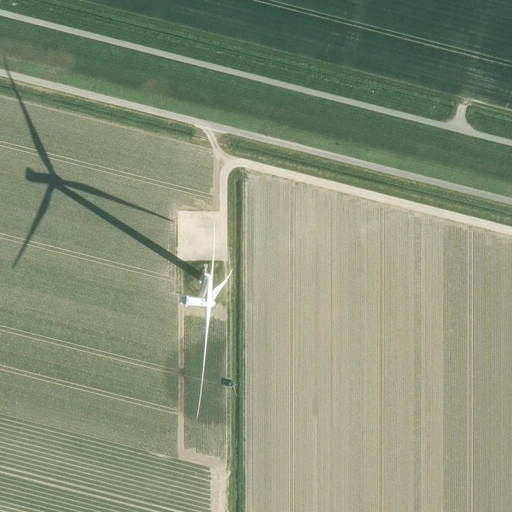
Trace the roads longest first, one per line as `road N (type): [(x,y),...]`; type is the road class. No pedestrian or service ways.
road 1 (track): [(511,143),(0,12)]
road 2 (unclassified): [(511,202),(0,72)]
